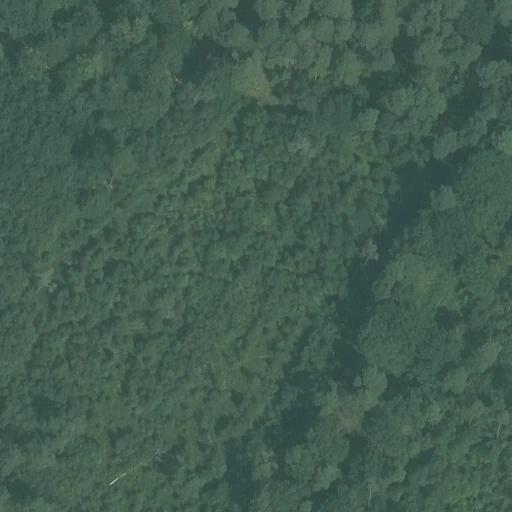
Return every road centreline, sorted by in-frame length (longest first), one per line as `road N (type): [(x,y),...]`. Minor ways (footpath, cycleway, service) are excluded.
road 1 (track): [(103,0),(494,230)]
road 2 (track): [(494,230),(328,511)]
